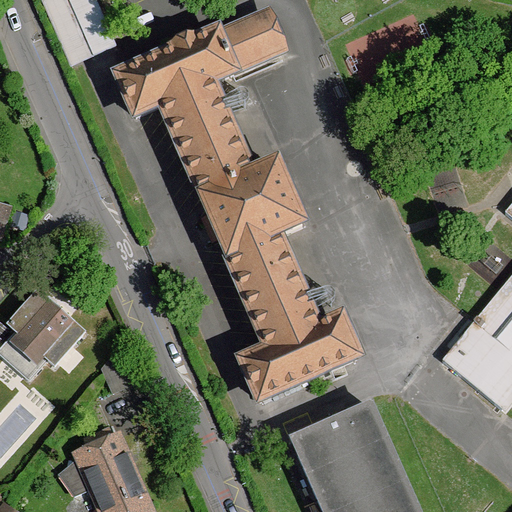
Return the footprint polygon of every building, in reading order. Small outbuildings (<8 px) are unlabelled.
[(92,0),(50,0),(43,4),(72,71),(117,51),(92,0)] [(261,403),(359,359),(345,324),(319,335),(278,242),(305,229),(279,171),(254,182),(212,88),(285,59),(268,20),(123,84),(139,120),(164,109),(271,354),(246,366),(261,403)] [(13,210),(0,206),(0,240),(3,242),(13,210)] [(511,219),(511,287),(447,366),(502,411),(511,398),(511,209),(507,215),(511,219)] [(83,336),(39,297),(10,329),(19,336),(47,361),(56,368),(83,336)] [(47,361),(19,336),(1,355),(30,380),(47,361)] [(138,384),(121,346),(104,370),(114,396),(138,384)] [(417,511),(373,410),(293,446),(322,511),(417,511)] [(150,511),(119,438),(78,456),(79,459),(92,491),(101,511),(150,511)] [(92,491),(79,459),(61,475),(76,498),(92,491)]
